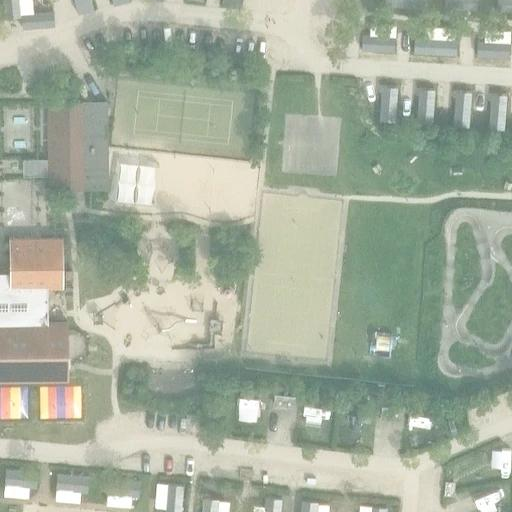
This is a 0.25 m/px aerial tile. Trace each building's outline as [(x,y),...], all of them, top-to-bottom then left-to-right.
[(19,17),(18,0),(1,0),(3,23),(19,22),(20,32),(54,30),(53,15),(19,17)] [(92,14),(89,0),(72,0),(76,18),(92,14)] [(239,0),(223,0),(223,6),(238,9),(239,0)] [(393,47),(394,30),(362,28),(361,45),(393,47)] [(456,49),(457,33),(413,31),(412,47),(456,49)] [(508,51),(509,36),(476,35),(476,50),(508,51)] [(394,117),(397,82),(382,81),(380,116),(394,117)] [(431,119),(433,83),(418,82),(416,118),(431,119)] [(467,121),(470,85),(455,84),(453,120),(467,121)] [(504,124),(506,88),(491,87),(489,123),(504,124)] [(103,101),(85,101),(44,101),(45,190),(104,190),(103,101)] [(8,278),(9,287),(48,286),(62,286),(61,236),(8,236),(8,278)] [(0,377),(66,377),(66,320),(48,320),(48,294),(48,286),(9,287),(8,278),(0,278),(0,377)] [(293,396),(273,394),(272,405),(274,407),(290,408),(292,407),(293,396)] [(400,408),(380,406),(379,416),(381,418),(397,420),(399,418),(400,408)] [(35,482),(37,467),(5,464),(4,480),(35,482)] [(88,487),(89,471),(57,469),(56,484),(88,487)] [(138,492),(140,475),(107,472),(105,489),(138,492)] [(183,480),(167,478),(164,510),(180,511),(183,480)] [(279,511),(281,493),(264,492),(262,511),(279,511)] [(216,511),(218,494),(202,493),(200,511),(216,511)] [(316,511),(318,497),(300,495),(298,511),(316,511)] [(384,511),(386,502),(368,501),(366,511),(384,511)]
